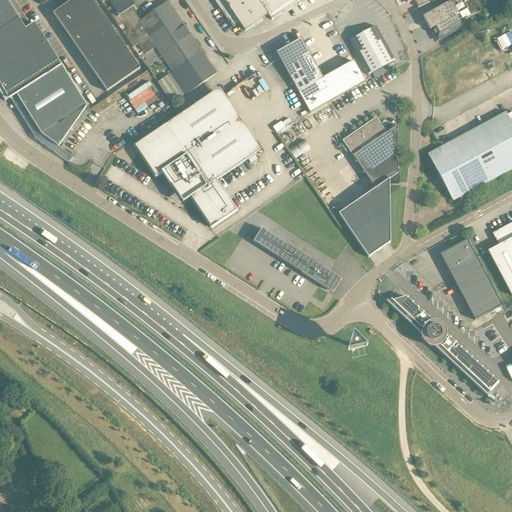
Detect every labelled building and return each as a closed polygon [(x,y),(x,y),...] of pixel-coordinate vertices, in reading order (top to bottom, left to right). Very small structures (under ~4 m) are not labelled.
[(25,28),(7,0),(0,0),(0,94),(4,101),(15,94),(41,134),(57,146),(86,106),(34,23),(25,28)] [(92,0),(73,0),(53,14),(66,34),(79,53),(93,73),(106,92),(140,69),(126,50),(113,30),(100,11),(92,0)] [(112,7),(107,10),(118,27),(123,24),(128,30),(123,34),(133,48),(137,45),(142,52),(143,51),(152,45),(153,44),(172,73),(169,75),(158,83),(172,104),(184,96),(184,97),(217,74),(201,52),(202,52),(168,2),(139,22),(130,9),(134,6),(130,0),(114,0),(109,4),(112,7)] [(213,0),(233,28),(239,24),(245,32),(268,16),(271,21),(301,0),(213,0)] [(404,0),(407,3),(414,0),(418,9),(431,2),(429,0),(404,0)] [(455,0),(424,18),(431,30),(437,41),(446,36),(461,28),(458,21),(460,20),(462,19),(459,14),(468,9),(477,4),(474,0),(473,0),(464,5),(461,0),(455,0)] [(375,27),(349,41),(369,76),(395,62),(375,27)] [(299,93),(323,80),(301,40),(276,54),(299,93)] [(138,114),(159,100),(148,83),(127,97),(138,114)] [(180,117),(135,147),(156,178),(162,173),(164,176),(173,189),(174,187),(189,199),(190,198),(211,228),(236,212),(216,182),(218,180),(248,160),(254,155),(256,155),(214,93),(180,116),(180,117)] [(453,202),(511,169),(511,125),(506,113),(428,155),(439,175),(436,184),(442,186),(442,187),(443,187),(442,186),(444,185),(453,202)] [(342,141),(375,189),(382,185),(398,174),(397,126),(386,134),(383,130),(376,118),(342,141)] [(306,141),(291,148),(295,157),(310,151),(306,141)] [(370,193),(338,215),(345,225),(346,226),(368,258),(369,258),(389,244),(390,243),(389,195),(389,180),(382,185),(375,189),(370,193)] [(511,297),(511,296),(511,223),(498,231),(499,232),(494,235),(496,238),(494,239),(498,246),(488,252),(511,297)] [(329,272),(261,229),(253,242),(253,243),(333,294),(341,281),(338,279),(336,277),(329,272)] [(474,321),(483,316),(501,307),(467,241),(453,248),(455,253),(449,256),(460,278),(454,282),(474,321)] [(387,302),(386,302),(387,303),(420,334),(420,335),(420,336),(420,337),(420,338),(420,339),(421,340),(421,341),(422,342),(423,343),(423,344),(424,345),(425,345),(426,346),(427,346),(428,347),(429,347),(430,348),(431,348),(432,348),(434,348),(435,348),(487,396),(490,393),(489,392),(497,383),(496,383),(492,379),(492,378),(491,378),(486,374),(487,373),(486,373),(481,369),(482,368),(481,368),(480,368),(476,364),(476,363),(475,363),(471,359),(471,358),(470,359),(465,354),(466,354),(465,353),(465,354),(460,349),(461,349),(460,348),(459,349),(455,344),(455,343),(454,344),(449,339),(450,339),(450,338),(449,339),(446,336),(446,335),(446,334),(446,332),(445,331),(445,330),(445,329),(444,328),(443,327),(442,326),(441,325),(440,324),(439,324),(438,323),(437,323),(436,322),(435,322),(434,322),(433,322),(432,322),(431,322),(428,319),(428,318),(427,318),(422,314),(423,313),(422,313),(417,309),(418,308),(417,308),(412,304),(412,303),(411,304),(407,299),(407,298),(406,299),(405,298),(392,302),(390,300),(390,301),(391,302),(388,303),(387,302)]
